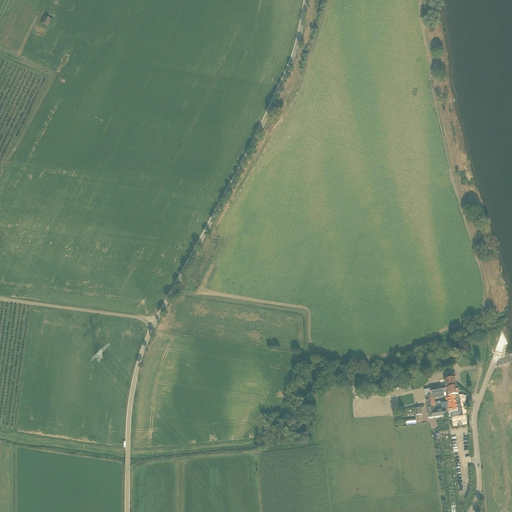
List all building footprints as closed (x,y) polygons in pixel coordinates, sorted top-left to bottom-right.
[(42,23),(48,26),(51,19),(45,17),(42,23)] [(430,388),(431,395),(434,395),(435,398),(445,397),(444,394),(447,393),(446,388),(457,386),(456,378),(456,376),(456,375),(455,374),(448,375),(449,379),(444,380),(445,385),(430,388)] [(447,397),(458,395),(457,386),(446,388),(447,393),(447,397)] [(426,396),(428,412),(436,411),(436,408),(435,398),(434,395),(431,395),(426,396)] [(445,398),(448,409),(448,413),(451,412),(452,417),(459,416),(460,415),(461,415),(461,414),(462,414),(462,413),(462,412),(458,395),(447,397),(445,398)]
